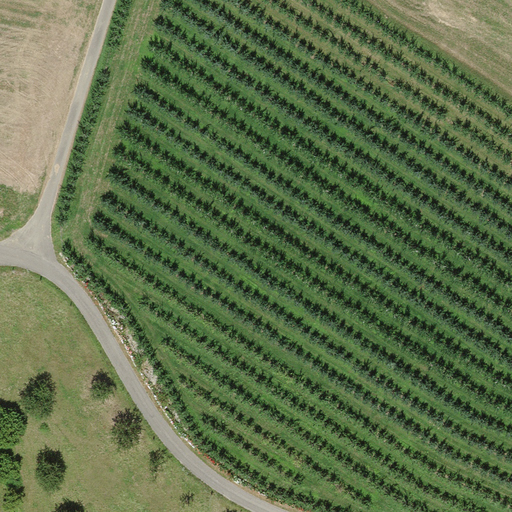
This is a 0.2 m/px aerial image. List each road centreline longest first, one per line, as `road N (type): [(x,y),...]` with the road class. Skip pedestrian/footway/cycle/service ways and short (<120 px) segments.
road 1 (track): [(0,251),(29,255),(65,278),(147,414),(194,468),(275,511)]
road 2 (track): [(29,255),(111,0)]
